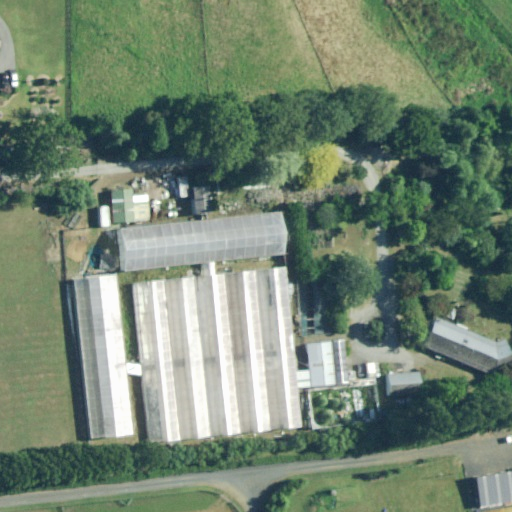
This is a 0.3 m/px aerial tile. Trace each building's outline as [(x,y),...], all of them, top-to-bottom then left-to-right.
[(207,213),(206,187),(190,188),(192,214),(207,213)] [(130,196),(129,189),(109,191),(111,223),(148,221),(146,195),(130,196)] [(273,225),(111,239),(115,282),(276,267),(273,225)] [(292,433),(275,275),(126,291),(143,449),(292,433)] [(332,334),(327,278),(297,281),(301,336),(332,334)] [(63,286),(84,446),(129,440),(108,280),(63,286)] [(501,347),(433,319),(421,347),(489,375),(501,347)] [(346,382),(341,340),(304,344),(309,387),(346,382)] [(418,394),(416,373),(386,375),(387,396),(418,394)] [(376,422),(372,384),(306,391),(310,429),(376,422)]
